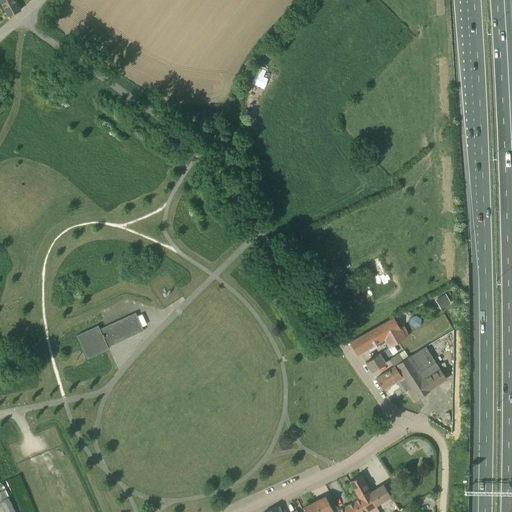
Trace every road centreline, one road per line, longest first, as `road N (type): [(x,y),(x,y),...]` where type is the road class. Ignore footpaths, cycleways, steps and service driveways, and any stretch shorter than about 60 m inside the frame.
road 1 (residential): [(403,421),(198,154),(20,17)]
road 2 (motorway): [(470,0),(480,511)]
road 3 (motorway): [(511,262),(501,0)]
road 4 (residential): [(403,421),(351,462),(245,511)]
